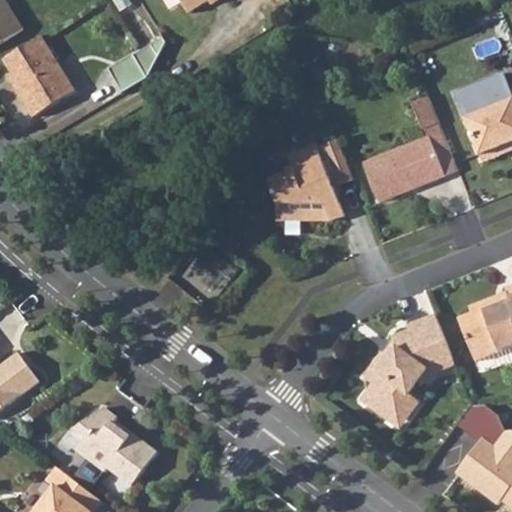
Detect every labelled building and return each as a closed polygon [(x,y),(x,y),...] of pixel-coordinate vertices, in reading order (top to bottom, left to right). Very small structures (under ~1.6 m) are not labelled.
[(0,0),(0,43),(24,29),(6,0),(0,0)] [(183,0),(191,12),(212,0),(183,0)] [(43,35),(5,59),(16,77),(22,86),(18,89),(35,117),(78,91),(43,35)] [(111,67),(125,91),(152,75),(167,42),(164,37),(136,53),(136,52),(111,67)] [(511,87),(507,73),(456,93),(481,155),(511,143),(511,87)] [(16,77),(12,80),(18,89),(22,86),(16,77)] [(459,172),(431,99),(414,105),(425,132),(427,131),(430,139),(366,164),(381,203),(459,172)] [(340,141),(319,149),(328,169),(343,184),(336,190),(356,182),(340,141)] [(511,143),(481,155),(484,162),(511,151),(511,143)] [(328,169),(319,149),(305,155),(305,154),(291,160),(296,173),(271,183),(280,203),(272,220),(327,221),(331,220),(334,219),(338,217),(342,216),(345,213),(336,190),(343,184),(328,169)] [(473,313),(460,318),(476,361),(511,347),(511,286),(506,289),(507,293),(511,301),(500,306),(497,297),(471,307),(473,313)] [(497,297),(500,306),(511,301),(507,293),(497,297)] [(452,356),(437,316),(409,327),(411,332),(396,338),(399,346),(391,357),(387,353),(385,352),(367,375),(376,382),(368,393),(369,403),(385,415),(396,414),(411,393),(420,381),(424,384),(432,373),(435,372),(432,364),(452,356)] [(399,346),(397,342),(387,353),(391,357),(399,346)] [(0,412),(42,382),(20,353),(2,366),(0,362),(0,412)] [(452,356),(432,364),(435,372),(456,364),(452,356)] [(421,401),(411,393),(396,414),(385,415),(401,427),(421,401)] [(119,417),(106,407),(76,429),(87,437),(77,449),(89,459),(74,479),(90,491),(105,471),(106,472),(109,467),(133,486),(159,452),(117,420),(119,417)] [(483,438),(456,473),(498,506),(501,501),(503,498),(509,502),(506,505),(511,509),(511,431),(506,432),(495,447),(483,438)] [(74,479),(59,468),(49,482),(57,488),(38,511),(95,511),(104,501),(90,491),(74,479)]
